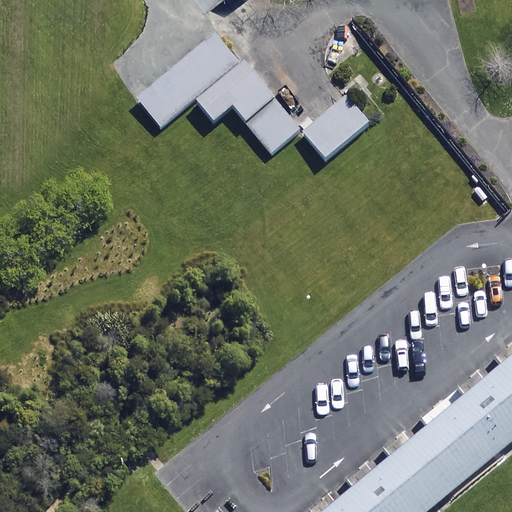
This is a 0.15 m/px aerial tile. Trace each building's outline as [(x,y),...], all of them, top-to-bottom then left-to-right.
[(210,0),(193,0),(200,8),(210,0)] [(238,65),(212,35),(134,101),(160,131),(238,65)] [(261,89),(244,68),(196,106),(212,127),(233,111),(261,89)] [(295,131),(261,89),(233,111),(267,153),(295,131)] [(367,128),(345,100),(298,136),(320,165),(367,128)] [(511,357),(325,511),(431,511),(511,445),(511,357)]
